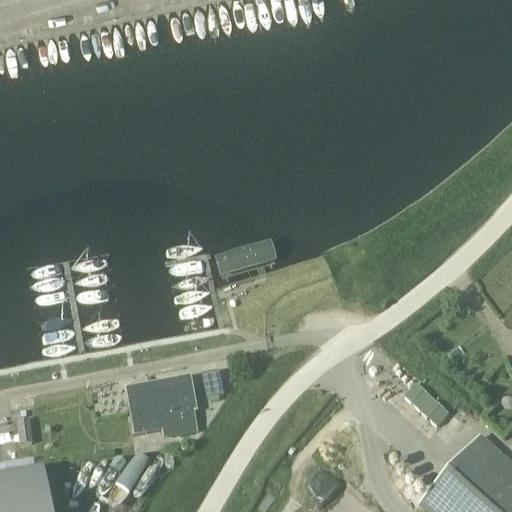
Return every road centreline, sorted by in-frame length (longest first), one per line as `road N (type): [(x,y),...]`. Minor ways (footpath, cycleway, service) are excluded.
road 1 (unclassified): [(207,511),(292,388),(427,290),(511,209)]
road 2 (unknown): [(346,346),(379,480),(398,511)]
